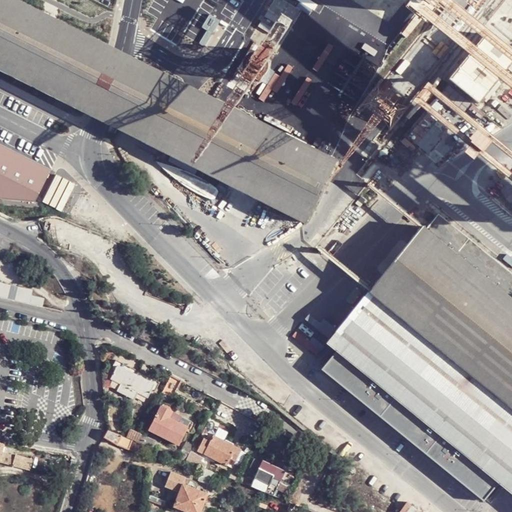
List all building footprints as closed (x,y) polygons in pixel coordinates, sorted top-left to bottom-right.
[(0,0),(0,66),(99,121),(305,220),(337,158),(123,44),(39,0),(0,0)] [(429,127),(417,144),(427,152),(440,135),(429,127)] [(37,200),(53,169),(0,142),(0,197),(1,198),(37,200)] [(511,292),(511,290),(511,272),(439,214),(428,227),(425,224),(327,343),(335,351),(323,371),(485,502),(498,483),(511,493),(511,292)] [(12,243),(0,237),(0,255),(5,258),(12,243)] [(0,298),(42,308),(45,299),(31,296),(33,290),(0,283),(0,298)] [(122,383),(139,392),(149,397),(156,385),(119,366),(113,378),(122,383)] [(182,381),(170,375),(162,391),(174,396),(182,381)] [(135,398),(139,392),(122,383),(119,390),(135,398)] [(180,444),(189,427),(170,416),(173,410),(163,405),(150,428),(180,444)] [(170,416),(189,427),(192,420),(173,410),(170,416)] [(134,440),(109,431),(104,438),(115,443),(130,449),(134,440)] [(232,456),(236,447),(214,434),(211,440),(205,450),(204,452),(227,464),(232,456)] [(144,444),(156,448),(159,442),(147,437),(144,444)] [(205,450),(211,440),(206,438),(201,447),(205,450)] [(244,451),(236,447),(232,456),(239,460),(244,451)] [(179,458),(186,460),(190,452),(184,449),(179,458)] [(203,455),(191,449),(190,452),(186,460),(197,465),(203,455)] [(5,465),(29,471),(32,461),(16,456),(15,460),(7,458),(5,465)] [(255,474),(262,461),(255,458),(249,471),(255,474)] [(256,477),(278,486),(286,470),(263,459),(262,461),(254,476),(256,477)] [(192,511),(202,511),(209,493),(185,483),(187,478),(172,472),(167,485),(180,491),(175,505),(192,511)] [(244,477),(237,474),(234,479),(241,482),(244,477)] [(256,488),(275,495),(278,486),(256,477),(252,486),(256,488)] [(149,500),(165,506),(167,501),(151,495),(149,500)]
